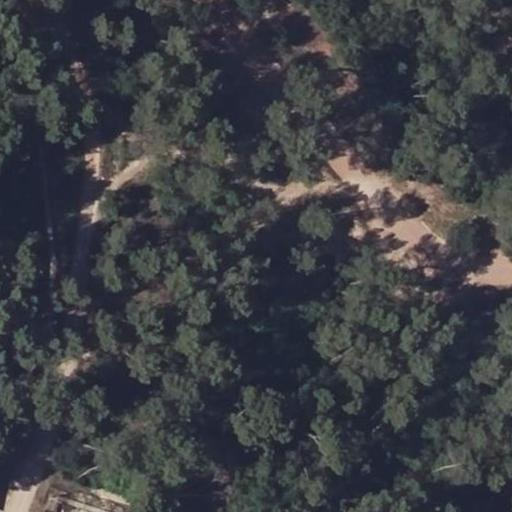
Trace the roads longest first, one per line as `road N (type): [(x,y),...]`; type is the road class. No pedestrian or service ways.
road 1 (track): [(49,0),(71,41),(93,131),(102,261),(8,511)]
road 2 (track): [(435,261),(215,387),(35,425)]
road 3 (unclassified): [(511,261),(435,261),(397,240),(206,0)]
